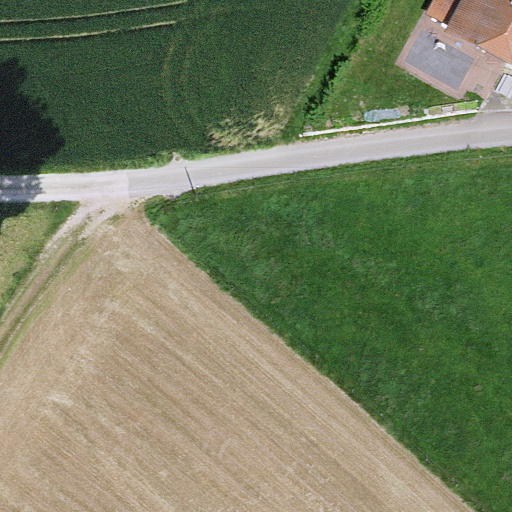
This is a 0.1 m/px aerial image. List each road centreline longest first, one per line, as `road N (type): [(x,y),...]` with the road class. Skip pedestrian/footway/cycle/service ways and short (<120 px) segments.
road 1 (residential): [(511,130),(439,134),(111,188),(0,187)]
road 2 (track): [(111,188),(0,321)]
